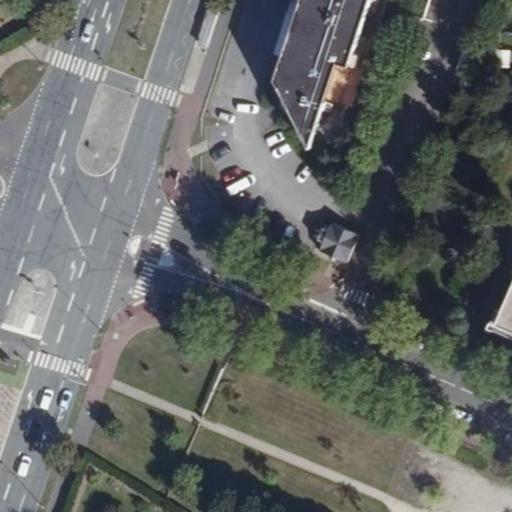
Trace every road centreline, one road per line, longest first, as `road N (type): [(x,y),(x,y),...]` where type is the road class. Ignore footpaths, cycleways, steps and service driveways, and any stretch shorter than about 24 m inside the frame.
road 1 (residential): [(463,0),(332,333)]
road 2 (secondary): [(17,511),(99,268)]
road 3 (secondary): [(123,210),(189,0)]
road 4 (tertiary): [(332,333),(511,413)]
road 5 (tertiary): [(99,268),(139,283),(183,284),(283,308)]
road 6 (tertiary): [(283,308),(123,210)]
road 7 (secondary): [(92,0),(52,115)]
